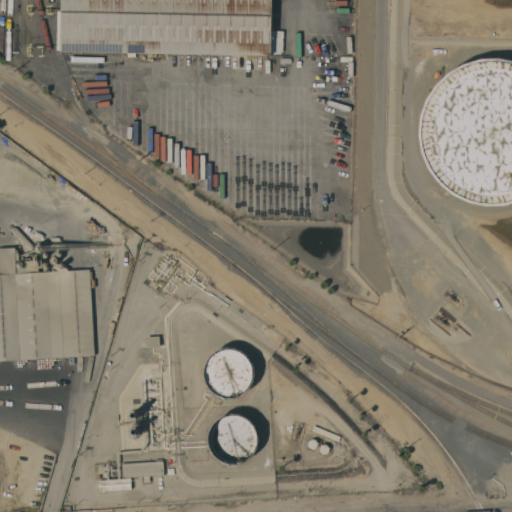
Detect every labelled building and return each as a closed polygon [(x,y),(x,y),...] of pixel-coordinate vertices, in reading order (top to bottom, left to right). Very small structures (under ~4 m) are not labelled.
[(271,0),(271,30),(283,31),(282,53),(280,53),(280,55),(270,55),(269,62),(257,61),(257,55),(156,53),(156,57),(147,57),(147,53),(131,52),(130,56),(122,56),(123,52),(60,51),(61,0),(271,0)] [(425,99),(435,85),(448,72),(462,64),(479,58),(497,58),(511,60),(511,202),(504,205),(486,205),(468,202),(452,194),(438,183),(428,168),(421,152),(418,134),(419,116),(425,99)] [(34,245),(29,250),(11,231),(16,227),(34,245)] [(0,247),(15,247),(16,273),(89,269),(94,355),(0,360),(0,247)] [(159,336),(160,347),(147,348),(146,336),(159,336)] [(212,354),(214,352),(219,349),(223,348),(228,348),(234,348),(238,349),(241,351),(245,354),(248,357),(251,362),(253,367),(253,372),(253,378),(252,382),(250,386),(246,391),(243,394),(238,396),(231,400),(223,399),(216,395),(211,391),(208,386),(206,384),(204,377),(204,371),(204,367),(205,363),(207,359),(209,357),(212,354)] [(213,423),(217,418),(224,415),(231,413),(239,414),(245,416),(251,421),(255,427),(258,433),(258,441),(257,448),(253,454),(248,460),(241,463),(235,466),(227,466),(218,460),(215,456),(210,451),(208,445),(208,439),(208,433),(210,429),(213,423)] [(307,437),(308,436),(310,436),(312,436),(314,437),(316,439),(317,441),(317,443),(317,445),(316,446),(315,448),(313,449),(311,449),(309,449),(307,449),(306,448),(304,446),(304,444),(304,441),(304,440),(305,439),(306,438),(307,437)] [(162,461),(163,475),(149,476),(150,482),(143,482),(143,476),(122,477),(121,463),(162,461)] [(130,478),(131,489),(99,491),(98,480),(130,478)]
